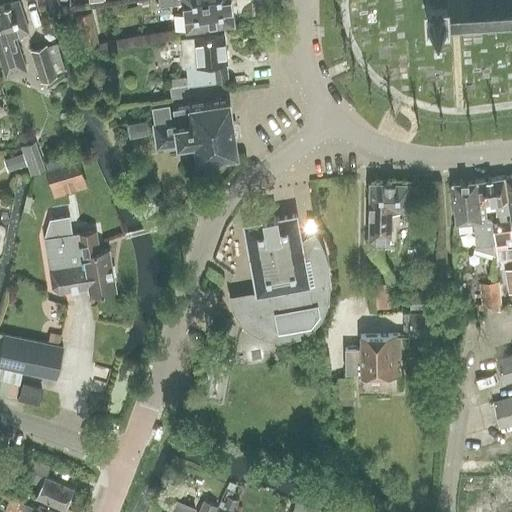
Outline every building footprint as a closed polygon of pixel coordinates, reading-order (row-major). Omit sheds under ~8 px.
[(25,66),(16,36),(29,32),(19,0),(0,6),(0,56),(5,72),(25,66)] [(234,24),(231,0),(159,0),(160,7),(183,4),(186,30),(234,24)] [(425,0),(426,19),(434,18),(448,17),(447,0),(425,0)] [(511,0),(447,0),(448,17),(434,18),(434,27),(452,26),(459,26),(511,22),(511,0)] [(84,47),(100,43),(92,11),(76,15),(84,47)] [(170,87),(188,86),(228,81),(226,63),(227,63),(224,33),(194,36),(181,38),(183,66),(186,66),(187,77),(168,79),(170,87)] [(32,50),(41,81),(56,76),(56,74),(63,72),(65,71),(57,43),(55,44),(47,47),(47,46),(32,50)] [(189,96),(188,86),(170,87),(172,98),(189,96)] [(237,153),(230,100),(173,108),(175,121),(172,122),(169,105),(152,107),(155,124),(154,125),(157,147),(195,142),(198,159),(237,153)] [(130,135),(148,132),(146,120),(128,123),(130,135)] [(14,155),(19,168),(27,165),(23,153),(14,155)] [(85,179),(80,162),(47,172),(52,189),(85,179)] [(479,204),(485,204),(495,202),(497,220),(493,220),(495,244),(507,243),(508,247),(511,246),(511,235),(504,178),(477,182),(479,204)] [(473,249),(495,255),(494,245),(492,220),(487,221),(485,204),(479,204),(477,182),(451,183),(455,224),(474,222),(476,244),(473,249)] [(408,212),(409,184),(370,183),(368,237),(390,238),(391,216),(393,216),(393,211),(408,212)] [(244,224),(249,251),(252,267),(257,292),(231,297),(231,294),(229,295),(231,306),(236,316),(242,324),(250,331),(259,336),(269,339),(279,340),(288,339),(297,337),(305,333),(314,327),(321,318),(326,308),(329,298),(330,287),(329,272),(327,258),(322,244),(315,232),(313,233),(314,235),(302,241),(297,214),(278,218),(277,217),(263,219),(263,221),(244,224)] [(59,292),(90,288),(80,233),(73,234),(70,216),(50,219),(44,237),(52,288),(59,292)] [(96,230),(80,233),(90,288),(91,295),(116,290),(109,249),(97,251),(96,245),(99,245),(96,230)] [(483,306),(500,304),(498,282),(481,284),(483,306)] [(378,306),(388,305),(386,285),(376,285),(378,306)] [(424,312),(424,303),(410,304),(410,313),(404,313),(405,334),(434,334),(433,312),(424,312)] [(63,347),(0,332),(0,393),(18,399),(18,397),(16,396),(20,384),(22,371),(56,379),(63,347)] [(400,374),(399,335),(360,335),(360,348),(345,348),(345,372),(361,372),(361,375),(400,374)] [(504,377),(511,374),(511,347),(498,351),(504,377)] [(352,376),(337,377),(340,404),(354,403),(352,376)] [(38,404),(42,390),(23,385),(19,398),(38,404)] [(511,393),(495,397),(500,423),(511,420),(511,393)] [(65,509),(74,489),(47,477),(51,468),(28,457),(19,476),(41,486),(37,497),(65,509)] [(21,503),(10,498),(4,511),(5,511),(56,511),(40,505),(38,509),(22,502),(21,503)] [(213,511),(216,506),(205,500),(199,511),(213,511)]
